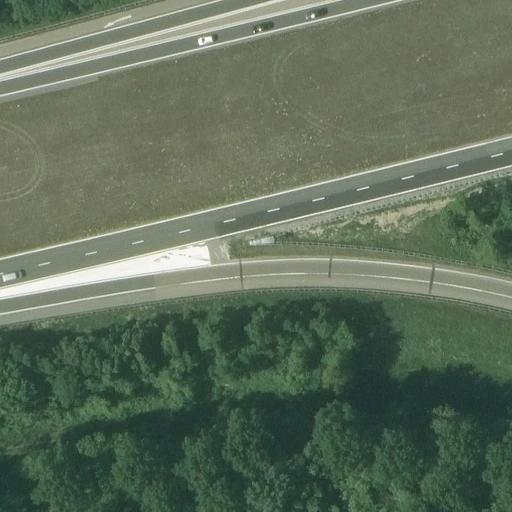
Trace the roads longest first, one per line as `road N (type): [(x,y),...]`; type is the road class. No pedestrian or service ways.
road 1 (motorway): [(0,274),(511,149)]
road 2 (motorway): [(0,307),(248,266),(344,267),(511,287)]
road 3 (motorway): [(375,0),(0,82)]
road 4 (motorway): [(248,0),(0,69)]
